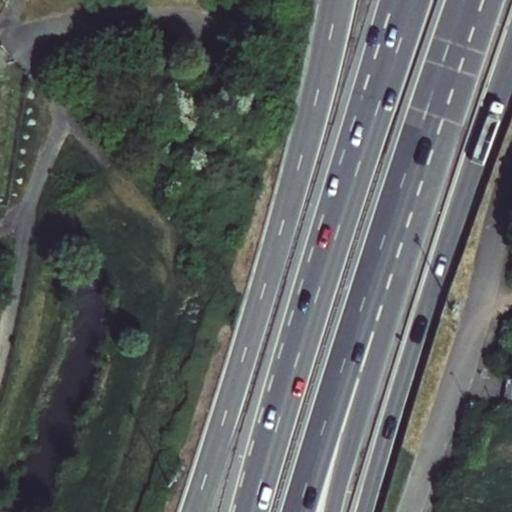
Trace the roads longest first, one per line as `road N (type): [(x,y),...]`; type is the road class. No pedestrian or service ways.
road 1 (trunk): [(298,511),(466,0)]
road 2 (trunk): [(331,511),(482,0)]
road 3 (secondary): [(335,0),(296,172),(194,511)]
road 4 (primary): [(365,511),(511,57)]
road 5 (residential): [(511,163),(479,305),(411,511)]
road 6 (trunk): [(412,0),(331,256)]
road 7 (trunk): [(331,256),(254,511)]
road 8 (trunk): [(390,0),(331,256)]
